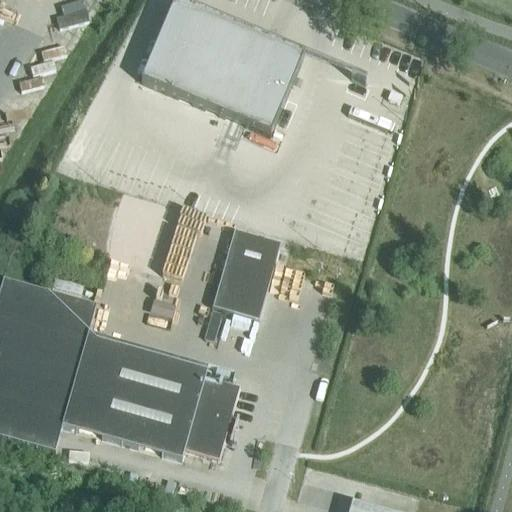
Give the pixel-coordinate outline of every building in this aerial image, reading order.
[(270,140),(304,59),(175,5),(141,86),(270,140)] [(401,99),(390,95),(387,103),(398,108),(401,99)] [(377,178),(386,159),(371,152),(362,171),(377,178)] [(357,259),(365,236),(317,219),(309,242),(357,259)] [(280,249),(234,236),(223,275),(269,288),(280,249)] [(88,338),(95,311),(3,285),(0,294),(0,442),(54,458),(61,430),(181,464),(183,455),(218,464),(225,437),(232,439),(235,429),(229,427),(239,392),(204,382),(207,372),(88,338)]
